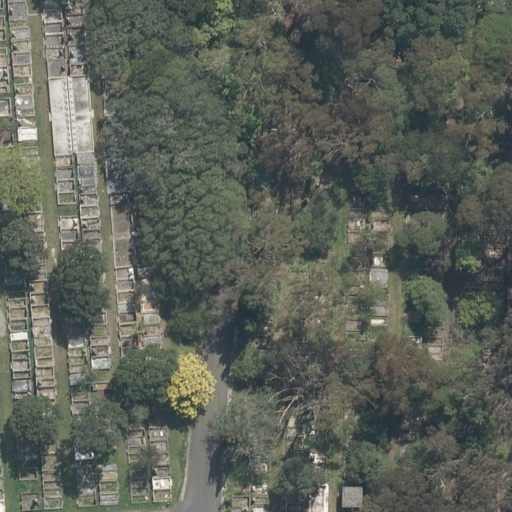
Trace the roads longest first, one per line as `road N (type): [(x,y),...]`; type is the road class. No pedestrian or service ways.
road 1 (track): [(511,135),(231,140)]
road 2 (track): [(510,511),(511,305)]
